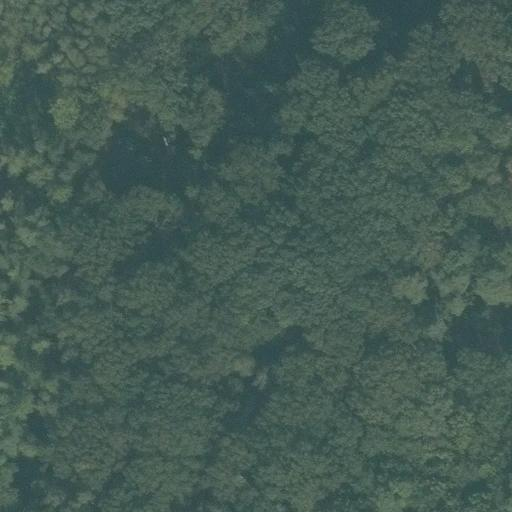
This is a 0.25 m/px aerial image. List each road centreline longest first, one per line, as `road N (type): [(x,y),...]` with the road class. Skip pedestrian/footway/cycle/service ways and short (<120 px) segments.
road 1 (track): [(184,327),(232,124),(229,85),(205,35),(205,0)]
road 2 (track): [(133,511),(184,327)]
